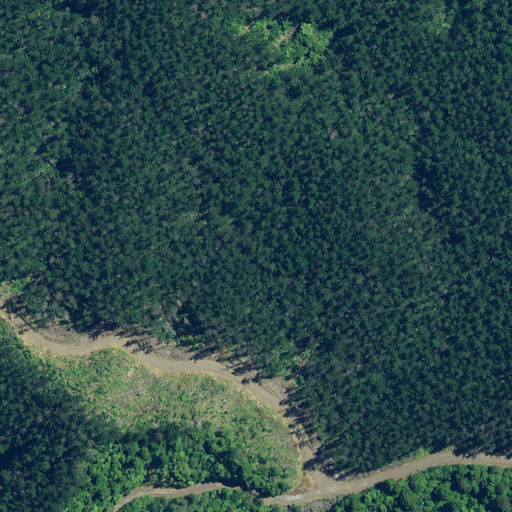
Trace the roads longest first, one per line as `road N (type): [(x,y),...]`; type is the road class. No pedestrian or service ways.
road 1 (track): [(321,488),(334,399),(305,347),(313,307),(195,238),(168,141),(107,28),(108,0)]
road 2 (track): [(114,511),(142,490),(225,483),(288,497),(446,457),(511,458)]
